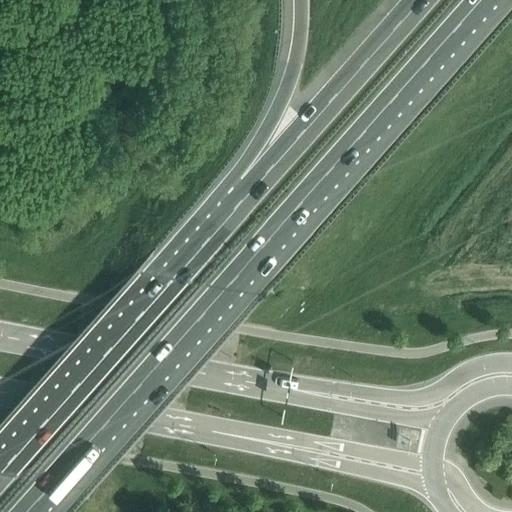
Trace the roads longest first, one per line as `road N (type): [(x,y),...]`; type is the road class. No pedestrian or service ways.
road 1 (motorway): [(24,511),(480,0)]
road 2 (motorway): [(254,184),(0,471)]
road 3 (primary): [(300,391),(0,336)]
road 4 (primary): [(0,391),(293,446)]
road 5 (motorway): [(418,0),(254,184)]
road 6 (primary): [(511,363),(483,364),(412,399),(300,391)]
road 7 (motorway): [(300,0),(297,52),(261,138),(254,184)]
road 8 (primary): [(293,446),(437,493)]
road 9 (primary): [(446,414),(300,391)]
road 10 (primary): [(293,446),(433,464)]
